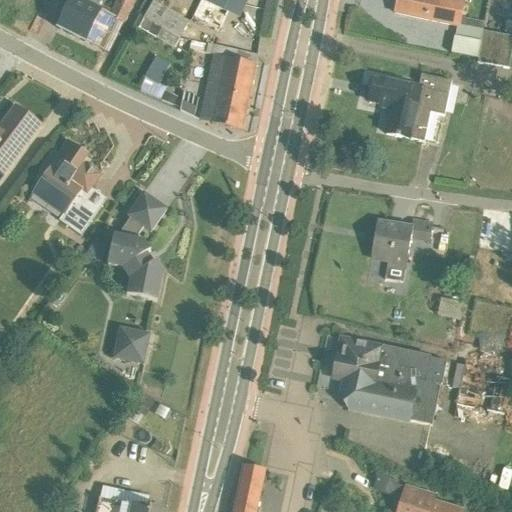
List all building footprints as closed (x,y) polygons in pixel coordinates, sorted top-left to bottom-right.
[(86,0),(85,5),(73,0),(71,0),(57,31),(102,54),(117,23),(123,26),(133,3),(127,0),(116,0),(111,12),(103,9),(106,1),(110,3),(111,0),(86,0)] [(195,0),(238,21),(247,0),(195,0)] [(275,0),(265,0),(258,36),(267,38),(275,0)] [(396,0),(393,16),(456,29),(450,56),(477,61),(482,34),(483,25),(460,20),(463,5),(446,1),(446,0),(396,0)] [(187,24),(152,4),(142,22),(136,31),(155,41),(172,51),(187,24)] [(476,65),(511,71),(511,39),(482,34),(481,34),(477,61),(476,65)] [(213,58),(199,123),(211,126),(210,127),(240,134),(256,59),(189,45),(188,52),(205,56),(205,55),(213,58)] [(373,83),(368,105),(379,108),(379,110),(388,112),(386,121),(388,122),(385,137),(386,138),(423,145),(429,117),(443,119),(450,85),(420,78),(419,79),(417,88),(396,84),(395,88),(373,83)] [(144,81),(143,81),(138,92),(171,107),(175,99),(164,94),(166,91),(144,81)] [(0,177),(2,179),(40,128),(14,108),(0,127),(0,177)] [(87,159),(67,145),(56,161),(51,158),(50,158),(41,172),(46,177),(31,197),(61,219),(58,224),(80,239),(105,203),(100,199),(99,195),(95,195),(89,192),(98,178),(82,167),(87,159)] [(166,212),(142,195),(125,219),(128,221),(121,232),(120,239),(112,238),(106,269),(121,273),(127,284),(125,297),(156,304),(162,275),(156,264),(152,266),(146,257),(149,254),(143,245),(137,243),(138,237),(142,231),(149,236),(166,212)] [(376,225),(370,261),(386,264),(385,276),(390,277),(390,275),(403,277),(412,243),(428,245),(431,228),(411,224),(410,231),(376,225)] [(462,306),(439,302),(436,317),(459,322),(462,306)] [(111,361),(142,368),(149,337),(117,331),(111,361)] [(339,398),(348,412),(431,429),(443,370),(443,364),(344,343),(344,344),(340,360),(337,359),(333,376),(344,379),(340,397),(339,398)] [(480,344),(476,360),(503,366),(507,350),(480,344)] [(458,392),(463,369),(455,367),(450,390),(458,392)] [(130,412),(141,419),(140,421),(142,419),(144,421),(153,406),(138,399),(130,412)] [(243,469),(233,511),(255,511),(263,474),(243,469)] [(391,500),(390,503),(398,506),(396,511),(458,511),(433,503),(434,496),(396,484),(376,478),(371,493),(391,500)] [(141,511),(98,503),(96,511),(141,511)]
